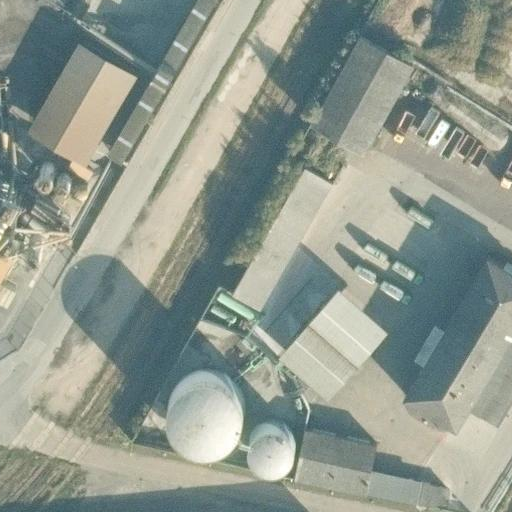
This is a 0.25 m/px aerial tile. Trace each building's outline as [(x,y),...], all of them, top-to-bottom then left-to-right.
[(24,172),(0,210),(0,295),(30,246),(65,265),(217,0),(193,0),(149,76),(78,39),(31,128),(77,154),(55,189),(24,172)] [(413,65),(361,39),(311,129),(363,156),(413,65)] [(334,184),(302,167),(233,294),(220,286),(199,321),(242,347),(274,370),(284,361),(331,400),(392,332),(343,290),(280,360),(246,337),(334,184)] [(511,267),(489,255),(404,399),(464,433),(511,359),(511,267)] [(163,402),(165,425),(174,437),(193,444),(213,447),(228,440),(236,425),(237,399),(232,381),(215,371),(189,370),(171,381),(163,402)] [(274,419),(253,423),(249,442),(255,457),(267,466),(280,466),(291,460),(293,446),(292,435),(286,423),(274,419)] [(379,444),(307,427),(296,482),(443,511),(448,511),(454,484),(374,470),(379,444)]
